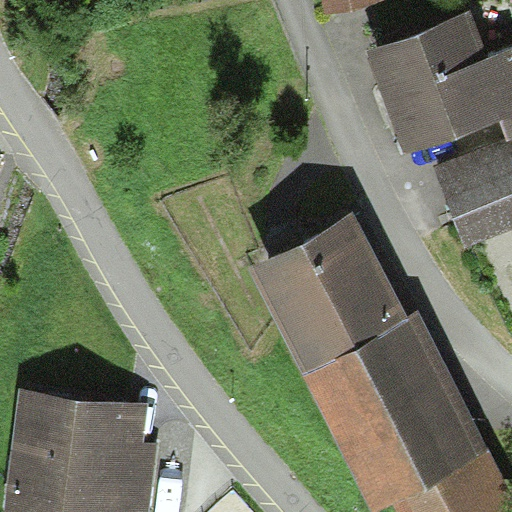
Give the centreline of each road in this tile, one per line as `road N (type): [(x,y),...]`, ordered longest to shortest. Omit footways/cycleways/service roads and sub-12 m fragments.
road 1 (residential): [(0,66),(196,394),(308,511)]
road 2 (residential): [(511,375),(444,305),(356,139),(295,0)]
